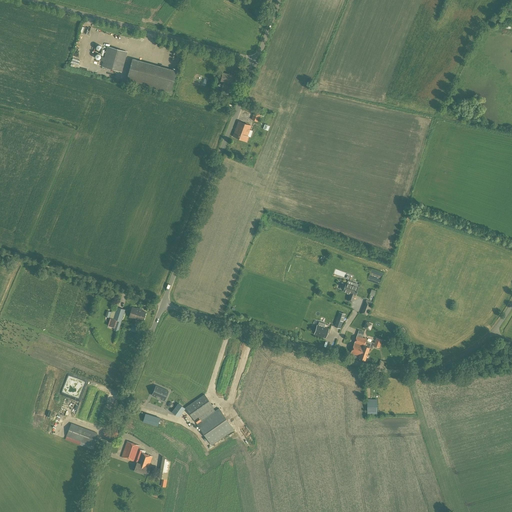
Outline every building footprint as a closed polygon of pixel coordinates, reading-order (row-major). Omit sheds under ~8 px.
[(122,72),(127,52),(107,47),(102,66),(122,72)] [(171,93),(177,71),(132,59),(126,80),(171,93)] [(231,84),(233,75),(223,73),(221,81),(231,84)] [(258,121),(261,110),(255,108),(251,119),(258,121)] [(246,142),(248,137),(247,136),(251,126),(238,121),(233,136),(246,142)] [(347,301),(352,302),(354,297),(353,296),(354,295),(355,296),(356,292),(357,292),(357,291),(358,287),(352,285),(353,283),(348,281),(347,283),(346,283),(344,286),(343,287),(344,288),(342,291),(350,294),(347,301)] [(117,321),(121,322),(125,309),(117,307),(113,319),(117,320),(117,321)] [(136,319),(139,309),(132,307),(129,317),(136,319)] [(363,307),(361,313),(367,315),(369,309),(363,307)] [(139,309),(136,319),(139,320),(139,319),(143,320),(146,312),(142,311),(142,310),(139,309)] [(340,329),(345,314),(339,312),(334,326),(340,329)] [(121,322),(117,321),(110,319),(108,325),(115,327),(114,330),(118,331),(121,322)] [(372,323),(367,321),(364,328),(369,330),(372,323)] [(328,329),(317,325),(314,334),(325,338),(328,329)] [(359,357),(359,358),(365,360),(369,347),(371,343),(366,341),(367,339),(357,336),(350,353),(359,357)] [(379,347),(380,345),(382,340),(376,338),(373,345),(379,347)] [(168,390),(155,385),(151,394),(164,399),(168,390)] [(215,411),(213,407),(204,394),(185,407),(194,420),(195,420),(197,423),(197,424),(211,445),(234,430),(219,408),(215,411)] [(178,403),(172,412),(179,417),(185,408),(178,403)] [(375,414),(375,404),(366,404),(366,414),(375,414)] [(160,418),(145,413),(142,422),(158,426),(160,418)] [(92,446),(95,439),(97,433),(71,423),(66,436),(92,446)] [(149,467),(152,457),(142,453),(142,450),(138,449),(139,446),(127,441),(121,457),(134,461),(137,462),(134,470),(147,475),(149,467)] [(167,479),(170,461),(162,456),(159,478),(167,479)]
